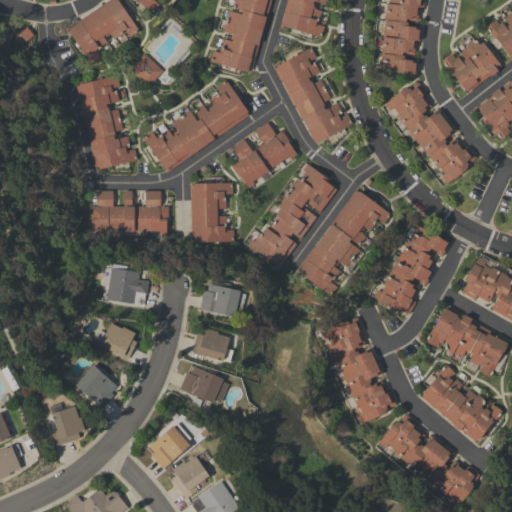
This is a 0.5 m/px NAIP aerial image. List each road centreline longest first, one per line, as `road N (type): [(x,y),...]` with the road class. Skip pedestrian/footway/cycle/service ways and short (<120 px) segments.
road 1 (residential): [(43,19),(46,59),(67,99),(88,183),(159,184),(279,104)]
road 2 (residential): [(3,511),(65,484),(104,454),(151,382),(172,288)]
road 3 (residential): [(507,168),(427,55),(452,118),(507,168)]
road 4 (residential): [(507,168),(411,328),(383,350)]
road 5 (residential): [(277,0),(259,68),(306,149),(351,183)]
road 6 (residential): [(363,119),(404,179),(471,235),(511,247)]
road 7 (residential): [(480,463),(405,402),(367,315)]
road 8 (residential): [(384,159),(356,176),(285,270)]
road 9 (residential): [(354,0),(342,41),(363,119)]
